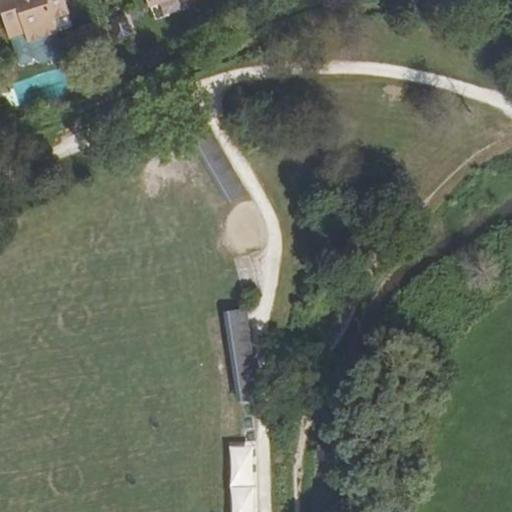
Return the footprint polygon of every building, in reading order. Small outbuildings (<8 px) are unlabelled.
[(21,41),(51,31),(47,18),(63,12),(59,0),(0,0),(0,22),(4,38),(19,33),(21,41)] [(138,0),(141,10),(170,0),(138,0)] [(19,33),(4,38),(10,57),(17,62),(25,60),(26,55),(37,61),(53,56),(55,45),(51,31),(21,41),(19,33)] [(224,202),(242,194),(209,123),(191,131),(224,202)] [(232,359),(251,355),(243,308),(224,311),(232,359)]
